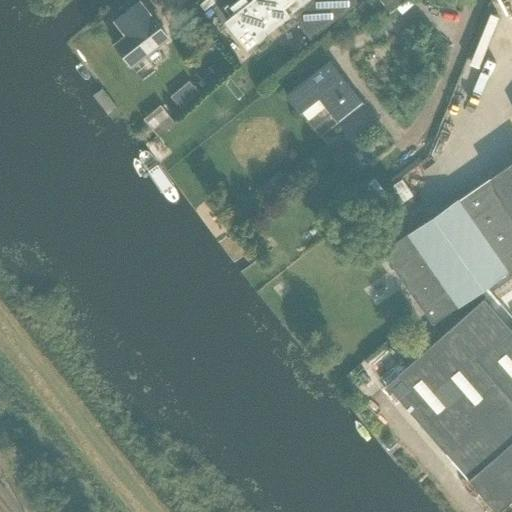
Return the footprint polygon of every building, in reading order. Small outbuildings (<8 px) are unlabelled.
[(139,0),(118,17),(130,32),(115,44),(131,64),(170,33),(155,14),(153,15),(141,0),(139,0)] [(264,32),(289,12),(310,39),(356,2),(354,0),(254,0),(251,3),(248,0),(237,0),(230,6),(237,14),(228,21),(248,45),(249,44),(258,55),(273,44),(264,32)] [(378,0),(390,13),(404,0),(378,0)] [(322,94),(354,133),(374,118),(363,104),(329,60),(286,94),(300,111),(322,94)] [(189,81),(171,97),(180,107),(198,92),(189,81)] [(157,136),(174,123),(161,105),(144,119),(157,136)] [(382,252),(432,324),(507,272),(510,275),(511,273),(511,161),(458,200),(457,199),(382,252)] [(289,184),(280,172),(266,183),(275,195),(289,184)] [(511,319),(511,278),(493,292),(511,319)] [(496,511),(497,511),(511,499),(511,329),(511,330),(484,299),(386,384),(496,511)]
